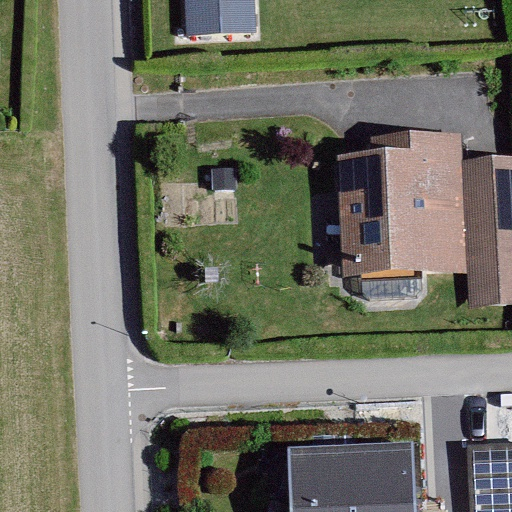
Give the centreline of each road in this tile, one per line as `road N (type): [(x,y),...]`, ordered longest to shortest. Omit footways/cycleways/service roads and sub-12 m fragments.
road 1 (residential): [(105,365),(511,351)]
road 2 (unclassified): [(88,0),(105,365)]
road 3 (unclassified): [(105,365),(112,511)]
